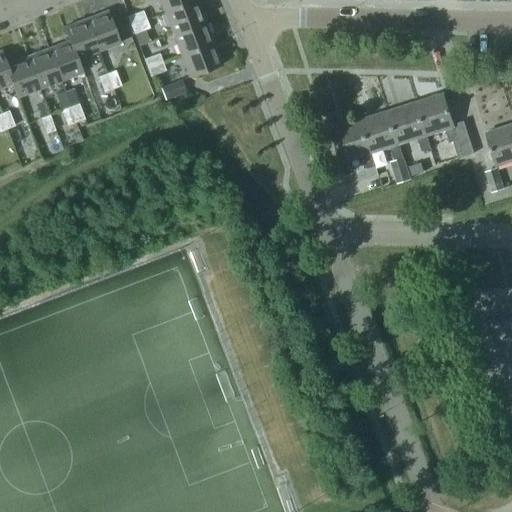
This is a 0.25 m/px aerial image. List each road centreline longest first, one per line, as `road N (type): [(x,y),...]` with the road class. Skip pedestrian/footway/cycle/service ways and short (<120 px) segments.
road 1 (track): [(0,221),(150,135),(184,129),(287,257),(384,504),(359,511)]
road 2 (unclassified): [(433,511),(245,20)]
road 3 (unclassified): [(245,20),(511,22)]
